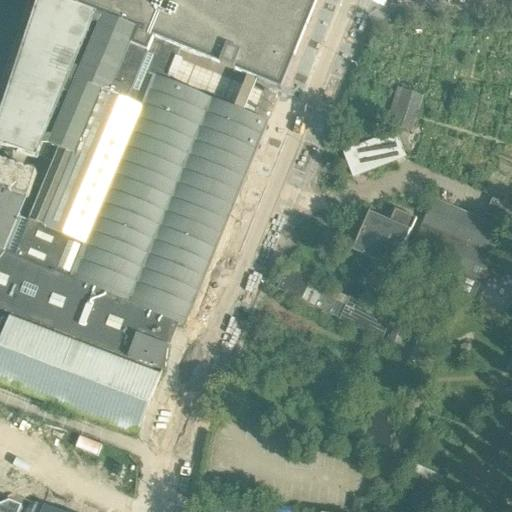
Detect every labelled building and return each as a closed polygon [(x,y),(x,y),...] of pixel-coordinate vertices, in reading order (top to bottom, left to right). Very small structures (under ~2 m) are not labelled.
[(294,58),(293,57),(316,0),(37,0),(2,109),(0,115),(0,310),(163,372),(165,373),(168,348),(177,326),(184,328),(215,254),(236,201),(259,145),(265,130),(267,124),(268,123),(244,113),(256,81),(281,90),(282,88),(281,88),(288,71),(292,59),(294,59),(294,58)] [(387,124),(412,132),(423,97),(398,89),(387,124)] [(381,139),(367,145),(359,148),(359,147),(358,148),(358,149),(346,153),(346,152),(344,153),(346,156),(353,174),(352,174),(354,177),(404,158),(395,134),(393,135),(383,139),(383,138),(381,139)] [(379,186),(359,231),(372,237),(364,257),(380,264),(388,268),(401,273),(410,254),(411,252),(422,225),(403,217),(402,219),(397,216),(405,197),(379,186)] [(411,252),(446,267),(462,274),(454,293),(472,301),(503,230),(468,215),(433,200),(411,252)] [(511,209),(502,204),(492,200),(485,215),(511,227),(511,209)] [(288,269),(278,289),(300,301),(311,280),(288,269)] [(442,296),(449,299),(457,282),(449,279),(442,296)] [(444,314),(443,314),(407,298),(400,313),(405,315),(399,329),(417,337),(423,323),(436,328),(437,329),(444,314)] [(349,300),(340,320),(381,341),(391,321),(349,300)] [(385,348),(396,354),(402,342),(404,336),(393,331),(385,348)] [(81,466),(118,480),(128,455),(90,441),(81,466)] [(443,487),(484,505),(490,491),(449,473),(443,487)] [(9,502),(0,506),(0,511),(20,511),(22,508),(9,502)]
